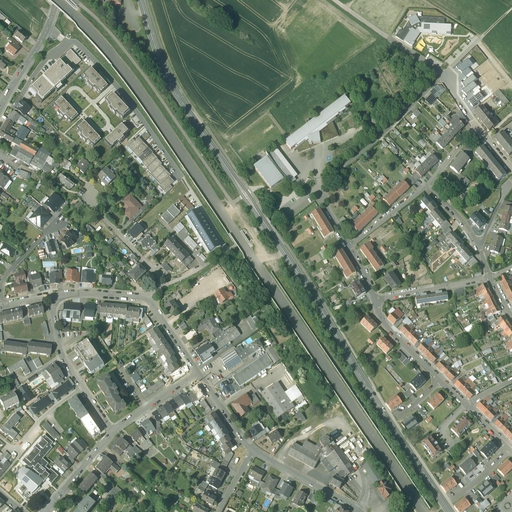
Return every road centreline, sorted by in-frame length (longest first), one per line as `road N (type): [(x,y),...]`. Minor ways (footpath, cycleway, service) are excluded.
road 1 (secondary): [(56,0),(136,85),(425,511)]
road 2 (tertiary): [(450,511),(180,99),(140,0)]
road 3 (track): [(225,217),(231,203),(155,94),(71,0)]
road 4 (residential): [(475,124),(443,74),(314,188)]
road 5 (residential): [(65,40),(115,83),(182,178)]
road 6 (residential): [(47,296),(61,355),(113,429)]
road 7 (unclassified): [(252,451),(357,510)]
